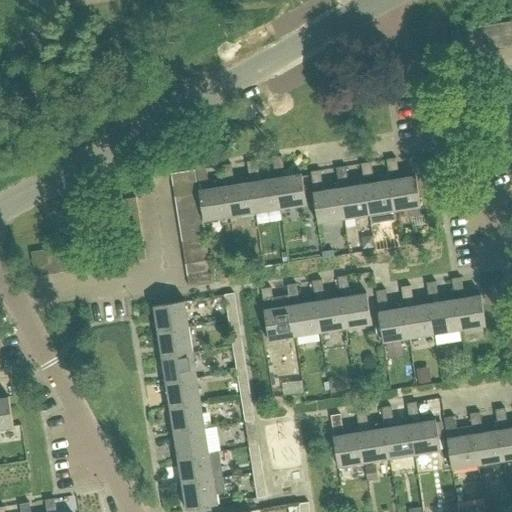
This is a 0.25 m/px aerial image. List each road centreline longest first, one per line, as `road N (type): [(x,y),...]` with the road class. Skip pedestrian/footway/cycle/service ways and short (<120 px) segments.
road 1 (unclassified): [(0,209),(376,2)]
road 2 (residential): [(134,511),(19,300)]
road 3 (residential): [(511,247),(424,86)]
road 4 (residential): [(19,300),(148,279)]
